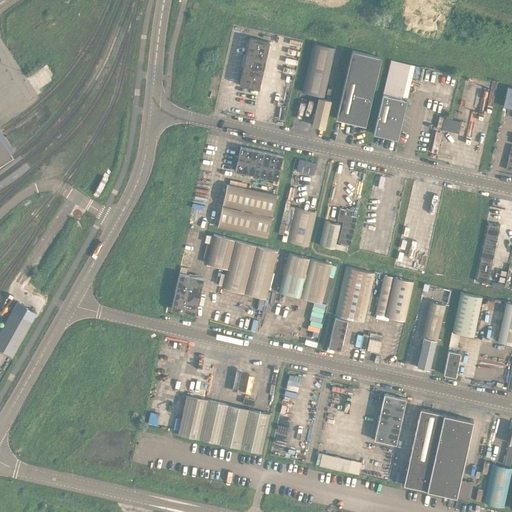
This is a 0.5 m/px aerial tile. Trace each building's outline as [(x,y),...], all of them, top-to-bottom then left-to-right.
[(269,41),(249,37),(238,84),(258,88),(269,41)] [(323,96),(334,47),(312,42),(301,91),(323,96)] [(364,125),(380,57),(351,50),(335,118),(364,125)] [(396,139),(414,65),(390,59),(373,133),(396,139)] [(511,107),(511,87),(507,86),(502,106),(511,107)] [(323,129),(329,103),(317,100),(311,127),(323,129)] [(443,117),(441,126),(459,129),(461,120),(443,117)] [(0,152),(10,146),(0,129),(0,152)] [(435,131),(430,151),(436,153),(441,132),(435,131)] [(240,147),(235,171),(277,180),(282,156),(240,147)] [(297,158),(295,170),(312,174),(314,162),(297,158)] [(217,226),(266,237),(276,195),(226,184),(217,226)] [(373,194),(382,196),(384,188),(375,185),(373,194)] [(294,207),(286,241),(307,246),(315,211),(294,207)] [(345,208),(341,226),(337,242),(349,245),(356,217),(355,217),(350,215),(351,210),(345,208)] [(324,220),(318,244),(333,248),(335,243),(339,223),(324,220)] [(487,221),(474,280),(486,283),(499,224),(487,221)] [(213,233),(205,263),(226,268),(222,286),(265,298),(277,250),(213,233)] [(321,302),(331,263),(288,252),(278,291),(321,302)] [(364,321),(374,272),(345,266),(334,315),(364,321)] [(194,313),(203,278),(179,272),(170,308),(194,313)] [(412,281),(383,274),(374,314),(404,320),(412,281)] [(460,292),(451,331),(473,336),(481,296),(460,292)] [(429,301),(421,335),(438,338),(445,304),(429,301)] [(511,302),(505,301),(497,341),(511,344),(511,302)] [(30,320),(12,310),(0,330),(0,348),(11,355),(30,320)] [(334,316),(328,347),(340,350),(347,319),(334,316)] [(369,332),(366,348),(378,351),(381,335),(369,332)] [(421,336),(413,370),(424,372),(433,338),(421,336)] [(447,349),(442,373),(454,375),(459,351),(447,349)] [(186,394),(182,413),(181,418),(177,434),(260,452),(269,413),(186,394)] [(405,398),(383,394),(373,441),(394,446),(405,398)] [(404,475),(402,484),(426,489),(428,480),(443,413),(419,408),(404,475)] [(428,480),(426,489),(455,496),(459,478),(472,420),(443,413),(428,480)] [(318,451),(315,464),(358,472),(360,460),(318,451)] [(504,507),(506,498),(511,470),(511,467),(491,463),(483,502),(504,507)] [(459,478),(455,496),(465,498),(469,481),(459,478)]
